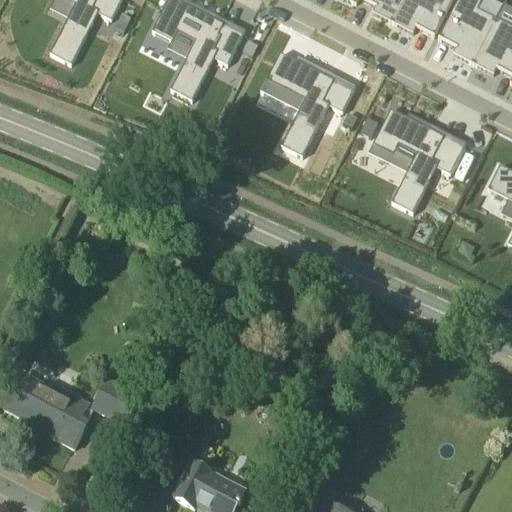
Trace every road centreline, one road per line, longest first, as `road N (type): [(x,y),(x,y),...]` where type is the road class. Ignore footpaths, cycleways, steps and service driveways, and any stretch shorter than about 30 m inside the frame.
road 1 (secondary): [(511,346),(0,120)]
road 2 (residential): [(274,0),(511,121)]
